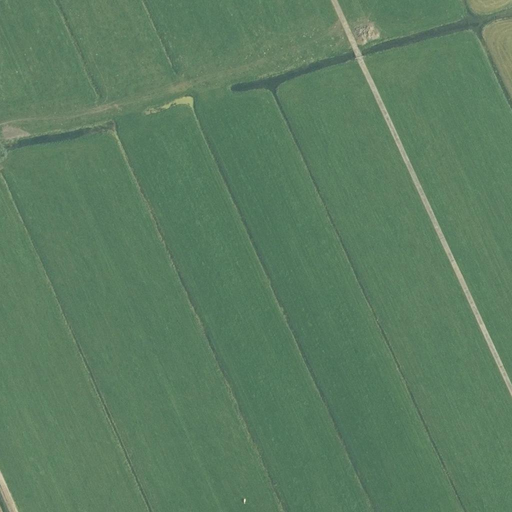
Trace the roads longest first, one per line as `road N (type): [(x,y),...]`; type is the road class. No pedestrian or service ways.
road 1 (track): [(333,0),(511,393)]
road 2 (track): [(0,132),(122,111),(351,40)]
